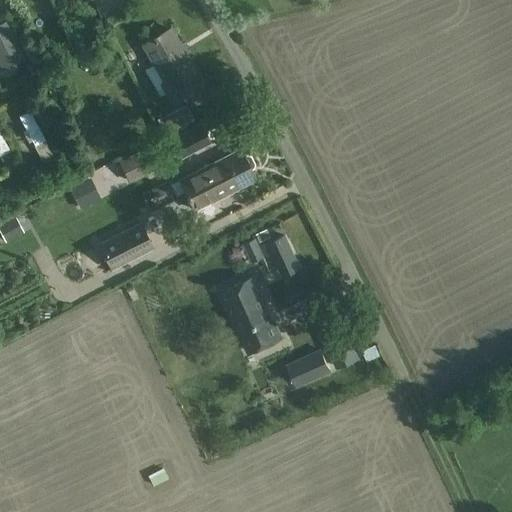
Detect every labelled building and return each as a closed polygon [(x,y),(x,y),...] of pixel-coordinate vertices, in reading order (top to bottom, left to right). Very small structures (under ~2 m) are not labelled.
[(26,58),(7,19),(0,22),(0,69),(0,70),(26,58)] [(145,70),(156,88),(163,84),(172,100),(202,82),(170,28),(144,44),(155,64),(145,70)] [(41,100),(30,105),(53,147),(63,141),(41,100)] [(186,104),(157,118),(164,132),(193,119),(186,104)] [(177,160),(212,143),(202,123),(167,140),(177,160)] [(0,154),(9,150),(0,133),(0,154)] [(147,147),(119,161),(129,180),(157,166),(147,147)] [(179,180),(170,185),(176,196),(185,191),(194,209),(256,178),(251,168),(253,167),(254,163),(250,154),(246,152),(243,154),(240,148),(179,179),(179,180)] [(87,179),(71,187),(81,208),(98,199),(87,179)] [(164,183),(142,194),(146,201),(168,190),(164,183)] [(19,234),(11,219),(0,224),(0,230),(6,241),(19,234)] [(153,248),(140,223),(99,244),(112,270),(153,248)] [(254,234),(256,238),(258,243),(270,238),(266,229),(254,234)] [(298,268),(286,240),(284,235),(270,241),(283,274),(298,268)] [(264,256),(256,238),(243,244),(251,262),(264,256)] [(253,276),(221,290),(248,350),(280,336),(253,276)] [(337,366),(358,357),(343,325),(323,335),(337,366)] [(366,361),(380,355),(376,345),(362,351),(366,361)] [(298,383),(330,371),(322,349),(296,358),(291,365),(298,383)] [(169,479),(163,468),(148,476),(154,487),(169,479)]
